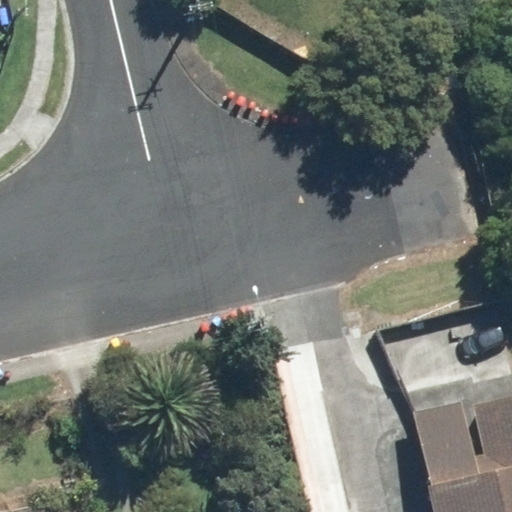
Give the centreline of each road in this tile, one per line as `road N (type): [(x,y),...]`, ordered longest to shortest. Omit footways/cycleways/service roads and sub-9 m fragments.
road 1 (residential): [(437,167),(165,231)]
road 2 (residential): [(165,231),(109,0)]
road 3 (residential): [(165,231),(0,268)]
